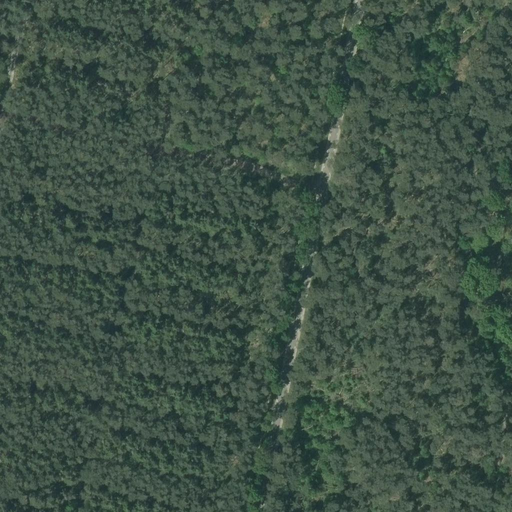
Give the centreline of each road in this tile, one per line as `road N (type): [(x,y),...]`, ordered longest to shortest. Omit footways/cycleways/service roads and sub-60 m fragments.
road 1 (unclassified): [(258,511),(357,0)]
road 2 (track): [(162,152),(76,511)]
road 3 (track): [(0,112),(162,152)]
road 4 (track): [(162,152),(322,184)]
road 5 (track): [(195,0),(162,152)]
